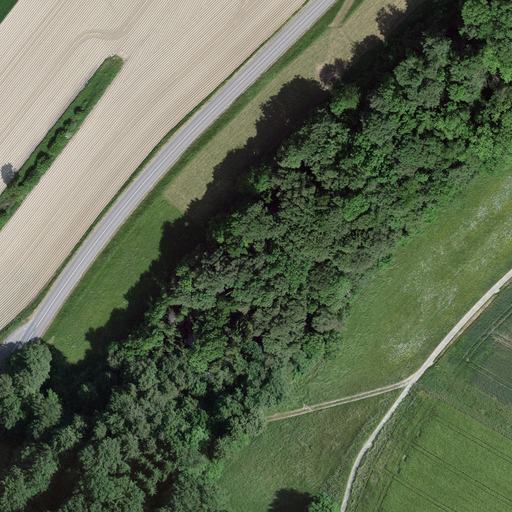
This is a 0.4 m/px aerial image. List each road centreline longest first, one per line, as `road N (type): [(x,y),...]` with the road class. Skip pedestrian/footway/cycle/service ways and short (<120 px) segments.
road 1 (secondary): [(0,387),(123,207),(324,0)]
road 2 (track): [(418,374),(375,430),(340,511)]
road 3 (track): [(418,374),(269,421)]
road 4 (track): [(511,272),(418,374)]
